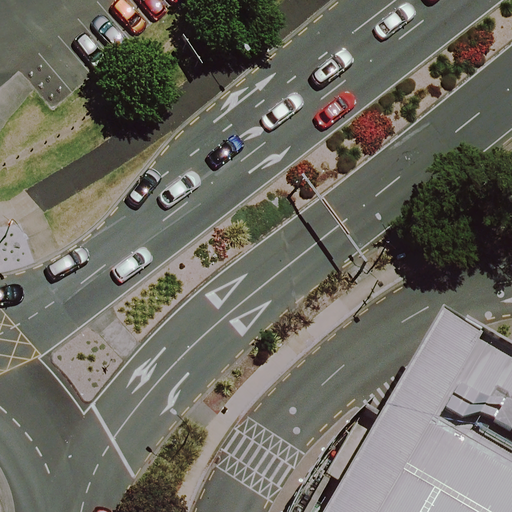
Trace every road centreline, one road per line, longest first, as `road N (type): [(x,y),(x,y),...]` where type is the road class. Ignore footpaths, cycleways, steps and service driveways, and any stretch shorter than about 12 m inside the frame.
road 1 (tertiary): [(511,89),(227,313),(136,406),(64,498)]
road 2 (tertiary): [(0,344),(423,0)]
road 3 (tertiary): [(0,379),(39,419),(64,498)]
